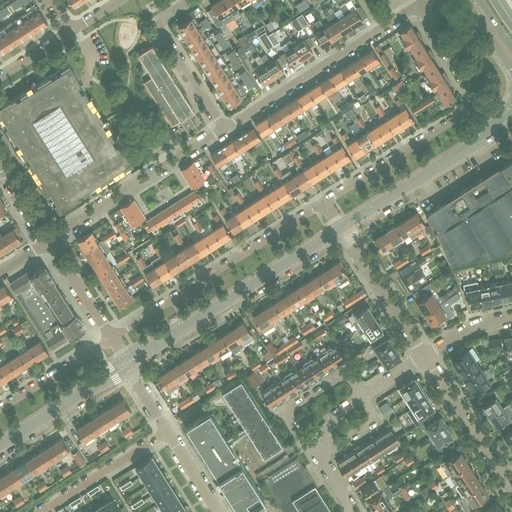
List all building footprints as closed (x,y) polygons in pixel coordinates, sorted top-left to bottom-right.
[(233,34),(226,22),(233,17),(232,16),(221,0),(219,0),(211,5),(223,24),(220,26),(227,38),(233,34)] [(235,0),(221,0),(232,16),(239,11),(236,7),(239,5),(235,0)] [(339,7),(345,16),(352,27),(362,20),(355,9),(349,13),(344,4),(339,7)] [(30,10),(26,12),(37,29),(47,23),(39,10),(36,6),(30,10)] [(26,12),(16,19),(19,23),(27,36),(37,29),(26,12)] [(329,25),(325,28),(332,39),(342,33),(335,22),(333,19),(329,13),(325,16),(328,21),(327,22),(329,25)] [(308,24),(302,14),(296,17),(303,27),(308,24)] [(345,16),(335,22),(342,33),(352,27),(345,16)] [(297,31),(303,27),(296,17),(291,21),(297,31)] [(178,26),(185,36),(197,28),(191,18),(178,26)] [(16,19),(6,25),(17,42),(27,36),(19,23),(16,19)] [(269,31),(279,25),(277,21),(274,24),(271,20),(265,24),(269,31)] [(322,46),(332,39),(325,28),(319,20),(315,22),(320,31),(315,35),(322,46)] [(401,38),(404,43),(407,47),(409,45),(413,51),(423,44),(419,39),(422,37),(419,34),(417,30),(415,32),(410,23),(400,30),(404,36),(401,38)] [(6,25),(0,28),(0,36),(7,48),(17,42),(6,25)] [(263,25),(259,27),(255,30),(258,33),(265,28),(263,25)] [(279,42),(275,36),(284,30),(282,26),(267,36),(273,46),(279,42)] [(204,38),(197,28),(185,36),(191,46),(204,38)] [(217,40),(223,36),(220,31),(214,35),(217,40)] [(267,50),(273,46),(267,36),(265,32),(259,36),(267,50)] [(244,35),(236,39),(240,46),(247,42),(244,35)] [(220,45),(226,41),(223,36),(217,40),(220,45)] [(208,44),(204,38),(191,46),(197,56),(215,45),(212,41),(208,44)] [(285,43),(289,49),(284,53),(292,65),(302,58),(294,46),(290,40),(285,43)] [(304,40),(294,46),(302,58),(312,52),(304,40)] [(226,41),(220,45),(223,50),(229,46),(226,41)] [(414,58),(416,62),(420,68),(422,66),(426,71),(423,74),(436,65),(431,57),(433,56),(429,49),(427,50),(423,44),(413,51),(417,57),(414,58)] [(194,111),(152,45),(147,48),(146,46),(137,52),(152,77),(144,82),(171,126),(180,120),(189,133),(197,128),(189,114),(194,111)] [(217,49),(215,45),(197,56),(204,66),(216,58),(212,52),(217,49)] [(379,60),(372,49),(362,56),(369,67),(379,60)] [(249,59),(243,50),(237,54),(243,63),(249,59)] [(230,60),(236,56),(233,51),(227,55),(230,60)] [(236,56),(230,60),(233,65),(239,61),(236,56)] [(358,74),(369,67),(362,56),(351,63),(358,74)] [(263,83),(273,77),(262,60),(260,57),(256,60),(261,69),(256,72),(263,83)] [(220,64),(216,58),(204,66),(210,76),(227,65),(225,61),(220,64)] [(267,58),(262,60),(273,77),(283,70),(276,59),(270,63),(267,58)] [(239,61),(233,65),(236,69),(242,65),(239,61)] [(354,82),(351,78),(358,74),(351,63),(340,70),(347,81),(349,85),(354,82)] [(4,103),(0,105),(0,116),(2,116),(8,126),(6,127),(14,141),(16,139),(23,149),(20,151),(25,157),(29,163),(33,170),(35,169),(41,179),(39,180),(48,193),(50,192),(56,202),(54,203),(58,210),(59,211),(68,205),(75,201),(74,200),(90,190),(89,187),(99,181),(100,183),(114,175),(112,172),(122,166),(124,168),(130,164),(132,163),(126,154),(122,148),(120,149),(118,145),(114,138),(109,131),(107,132),(102,125),(101,123),(103,121),(94,108),(92,109),(86,99),(88,98),(86,94),(79,83),(77,80),(78,80),(74,73),(68,64),(67,65),(60,69),(62,71),(52,78),(51,75),(37,84),(39,86),(29,92),(27,90),(11,101),(10,99),(4,103)] [(210,76),(216,86),(229,78),(225,71),(229,68),(227,65),(210,76)] [(426,80),(429,86),(431,89),(432,89),(435,94),(436,95),(449,86),(445,80),(448,78),(446,75),(444,72),(441,73),(436,65),(423,74),(426,80)] [(337,87),(347,81),(340,70),(330,76),(337,87)] [(326,94),(336,88),(337,87),(330,76),(319,83),(326,94)] [(233,84),(229,78),(216,86),(223,96),(240,85),(237,81),(233,84)] [(401,80),(397,82),(400,88),(405,85),(409,82),(407,80),(403,82),(401,80)] [(398,96),(408,90),(405,85),(400,88),(397,82),(391,86),(398,96)] [(319,83),(308,90),(315,101),(326,94),(319,83)] [(242,88),(240,85),(223,96),(229,105),(241,97),(237,91),(242,88)] [(455,97),(449,86),(436,95),(435,94),(434,95),(438,102),(442,99),(445,104),(455,97)] [(305,108),(315,101),(308,90),(298,97),(305,108)] [(432,96),(427,99),(430,104),(435,101),(432,96)] [(294,115),(305,108),(298,97),(287,104),(294,115)] [(430,104),(427,99),(419,104),(422,109),(430,104)] [(337,107),(341,114),(350,109),(345,102),(337,107)] [(287,104),(276,110),(286,126),(291,123),(288,118),(294,115),(287,104)] [(414,114),(415,114),(422,109),(419,104),(411,109),(414,114)] [(414,120),(405,107),(395,113),(403,126),(414,120)] [(273,128),(279,124),(282,129),(286,126),(276,110),(266,117),(273,128)] [(395,113),(385,119),(394,132),(403,126),(395,113)] [(378,117),(381,122),(376,126),(384,139),(394,132),(385,119),(382,115),(378,117)] [(269,136),(267,132),(273,128),(266,117),(255,124),(262,135),(265,138),(269,136)] [(376,126),(366,132),(374,145),(384,139),(376,126)] [(261,138),(254,127),(243,134),(252,149),(256,146),(254,142),(261,138)] [(296,136),(299,141),(308,136),(304,130),(296,136)] [(346,144),(354,157),(365,151),(356,138),(351,141),(345,132),(340,135),(346,144)] [(366,132),(356,138),(365,151),(374,145),(366,132)] [(239,152),(245,148),(247,152),(248,151),(250,153),(253,151),(252,149),(243,134),(232,141),(239,152)] [(342,144),(342,145),(339,140),(334,143),(337,148),(332,151),(340,164),(351,157),(342,144)] [(232,141),(221,147),(230,162),(232,165),(235,163),(233,161),(235,160),(233,156),(239,152),(232,141)] [(332,151),(326,154),(323,149),(321,151),(319,146),(314,150),(317,154),(319,152),(322,157),(331,170),(340,164),(332,151)] [(210,154),(217,166),(224,162),(226,165),(230,162),(221,147),(210,154)] [(290,150),(281,156),(285,163),(292,159),(292,158),(294,156),(290,150)] [(322,157),(313,163),(321,176),(331,170),(322,157)] [(511,158),(503,164),(504,166),(511,179),(511,158)] [(180,170),(186,179),(201,169),(199,166),(197,168),(193,162),(180,170)] [(313,163),(303,169),(311,182),(321,176),(313,163)] [(499,168),(460,193),(501,258),(508,257),(511,256),(511,179),(504,166),(499,169),(499,168)] [(186,179),(192,188),(205,180),(201,174),(203,172),(201,169),(186,179)] [(303,169),(293,176),(301,189),(311,182),(303,169)] [(290,170),(283,175),(280,171),(275,174),(278,178),(280,177),(283,182),(292,195),(301,189),(293,176),(290,170)] [(232,185),(237,180),(233,174),(227,179),(232,185)] [(283,182),(274,188),(282,201),(292,195),(283,182)] [(274,188),(264,194),(272,207),(282,201),(274,188)] [(202,203),(200,199),(197,194),(195,190),(182,198),(189,208),(192,206),(191,205),(196,202),(198,205),(202,203)] [(430,213),(425,215),(431,224),(429,225),(435,236),(437,235),(451,268),(496,259),(501,258),(460,193),(430,212),(430,213)] [(264,194),(254,200),(263,213),(272,207),(264,194)] [(182,198),(170,206),(178,218),(182,215),(180,212),(184,209),(185,211),(189,208),(182,198)] [(123,215),(124,218),(139,209),(133,200),(121,208),(125,214),(123,215)] [(254,200),(245,206),(253,220),(263,213),(254,200)] [(167,220),(172,217),(174,221),(178,218),(170,206),(159,213),(165,224),(168,222),(167,220)] [(245,206),(235,213),(243,226),(253,220),(245,206)] [(132,226),(145,218),(139,209),(124,218),(127,221),(129,220),(132,226)] [(417,212),(406,219),(417,235),(422,232),(419,227),(424,224),(425,223),(417,212)] [(146,221),(148,225),(151,230),(152,230),(154,233),(158,231),(156,227),(160,224),(161,226),(165,224),(159,213),(146,221)] [(215,221),(219,226),(213,229),(221,242),(231,235),(217,213),(212,216),(215,221)] [(225,219),(233,232),(243,226),(235,213),(225,219)] [(406,219),(395,226),(402,237),(408,234),(411,239),(417,235),(406,219)] [(429,225),(426,227),(432,238),(435,236),(429,225)] [(17,226),(3,235),(10,247),(21,240),(17,234),(21,232),(17,226)] [(117,229),(121,237),(124,241),(129,237),(121,226),(117,229)] [(395,226),(384,232),(392,244),(395,248),(401,244),(398,240),(402,237),(395,226)] [(211,248),(221,242),(213,229),(203,236),(211,248)] [(116,235),(112,230),(107,234),(110,238),(116,235)] [(91,231),(78,240),(85,251),(99,242),(95,236),(91,231)] [(374,240),(372,240),(375,245),(377,244),(381,251),(387,247),(390,251),(395,248),(392,244),(384,232),(374,239),(374,240)] [(104,242),(110,238),(107,234),(101,237),(104,242)] [(3,235),(0,237),(0,253),(10,247),(3,235)] [(201,254),(211,248),(203,236),(193,242),(201,254)] [(107,253),(99,242),(85,251),(92,263),(107,253)] [(192,260),(201,254),(193,242),(184,248),(192,260)] [(424,247),(419,250),(422,255),(427,252),(424,247)] [(182,266),(192,260),(184,248),(174,254),(182,266)] [(130,257),(127,252),(121,256),(124,261),(130,257)] [(114,264),(107,253),(92,263),(99,274),(114,264)] [(172,273),(182,266),(174,254),(164,260),(172,273)] [(151,261),(155,267),(155,266),(163,279),(172,273),(164,260),(161,255),(159,256),(158,256),(151,261)] [(417,259),(415,261),(419,266),(427,261),(424,255),(417,259)] [(118,264),(124,261),(121,256),(115,259),(118,264)] [(401,258),(393,263),(397,269),(404,264),(401,258)] [(338,262),(327,269),(338,285),(349,279),(345,274),(346,273),(341,266),(343,265),(340,261),(339,262),(338,262)] [(121,275),(114,264),(99,274),(106,285),(121,275)] [(21,302),(42,289),(53,282),(54,281),(44,265),(32,273),(30,270),(9,283),(21,302)] [(163,279),(155,266),(155,267),(145,273),(153,285),(163,279)] [(414,269),(401,277),(409,289),(422,280),(426,278),(418,266),(414,269)] [(327,269),(317,275),(324,287),(335,280),(338,285),(327,269)] [(144,279),(140,274),(135,278),(138,283),(144,279)] [(128,286),(121,275),(106,285),(113,296),(128,286)] [(317,275),(306,282),(313,294),(324,287),(317,275)] [(133,286),(138,283),(135,278),(129,281),(133,286)] [(505,280),(500,281),(501,283),(504,300),(511,298),(511,281),(511,280),(505,282),(505,280)] [(466,291),(465,292),(465,296),(467,296),(469,307),(482,304),(478,287),(478,286),(477,281),(463,284),(464,291),(466,290),(466,291)] [(21,302),(35,323),(51,349),(70,338),(85,329),(75,314),(74,314),(53,282),(42,289),(21,302)] [(306,282),(295,289),(303,301),(313,294),(306,282)] [(501,283),(489,285),(493,302),(504,300),(501,283)] [(422,296),(417,300),(418,301),(417,302),(424,313),(439,304),(443,301),(444,300),(449,297),(450,297),(452,295),(455,293),(452,289),(442,297),(441,295),(439,297),(436,299),(431,293),(426,284),(418,289),(422,296)] [(484,286),(478,287),(482,304),(493,302),(489,285),(489,284),(484,284),(484,286)] [(4,285),(0,287),(0,302),(0,303),(12,296),(4,285)] [(113,296),(120,307),(134,298),(130,293),(132,292),(128,286),(113,296)] [(295,289),(285,295),(292,307),(303,301),(295,289)] [(356,293),(347,299),(350,305),(360,298),(356,293)] [(285,295),(274,302),(281,314),(292,307),(285,295)] [(274,302),(264,309),(274,325),(274,326),(284,321),(280,315),(281,314),(274,302)] [(341,303),(336,306),(340,312),(344,309),(341,303)] [(439,304),(424,313),(431,324),(446,315),(439,304)] [(367,306),(355,314),(362,325),(374,317),(371,313),(371,310),(369,307),(367,307),(367,306)] [(264,309),(252,316),(262,332),(274,325),(264,309)] [(330,310),(325,313),(329,319),(333,316),(330,310)] [(343,313),(335,318),(339,324),(347,319),(343,313)] [(374,317),(362,325),(369,336),(367,337),(370,342),(383,334),(380,329),(381,329),(381,328),(381,326),(379,323),(377,322),(374,317)] [(20,325),(20,324),(16,327),(20,333),(24,330),(29,327),(25,322),(20,325)] [(243,322),(233,329),(244,345),(249,342),(254,339),(251,333),(243,322)] [(310,322),(304,326),(308,332),(314,328),(310,322)] [(324,327),(316,333),(320,340),(323,338),(322,336),(328,332),(324,327)] [(233,329),(222,336),(233,352),(244,345),(233,329)] [(316,333),(311,336),(315,343),(320,341),(320,340),(316,333)] [(222,336),(211,343),(218,354),(229,347),(232,353),(233,352),(222,336)] [(357,352),(346,336),(337,342),(347,358),(357,352)] [(293,337),(285,342),(288,348),(296,343),(297,343),(295,341),(293,337)] [(388,338),(372,348),(378,358),(394,348),(392,344),(392,342),(390,339),(388,338)] [(500,338),(494,339),(496,350),(502,349),(500,338)] [(494,339),(488,340),(490,351),(496,350),(494,339)] [(48,352),(40,340),(29,347),(37,359),(48,352)] [(270,341),(265,345),(267,348),(273,358),(287,349),(288,348),(285,342),(280,345),(280,346),(275,349),(272,344),(270,341)] [(211,343),(200,349),(208,361),(218,354),(211,343)] [(288,348),(287,349),(290,354),(299,348),(296,343),(288,348)] [(330,346),(326,349),(327,351),(335,364),(339,362),(341,363),(345,360),(344,358),(336,345),(331,348),(330,346)] [(29,347),(19,354),(26,366),(37,359),(29,347)] [(324,347),(315,353),(318,357),(326,370),(328,371),(332,368),(332,366),(335,364),(327,351),(326,349),(324,347)] [(458,358),(453,361),(459,371),(475,361),(471,356),(475,353),(471,347),(467,349),(457,356),(458,358)] [(394,348),(378,358),(385,368),(401,358),(401,357),(401,355),(399,352),(397,351),(394,348)] [(200,349),(190,356),(197,367),(208,361),(200,349)] [(287,352),(277,358),(280,363),(281,362),(283,362),(284,361),(290,357),(287,352)] [(19,354),(8,361),(16,373),(26,366),(19,354)] [(190,356),(179,363),(186,375),(197,367),(190,356)] [(312,358),(308,361),(309,363),(317,376),(321,373),(323,374),(327,372),(326,370),(318,357),(313,360),(312,358)] [(364,360),(353,366),(357,373),(368,366),(367,365),(364,360)] [(375,360),(367,365),(368,366),(370,370),(378,365),(375,360)] [(8,361),(0,366),(0,370),(5,379),(16,373),(8,361)] [(475,361),(459,371),(466,382),(482,372),(475,361)] [(254,362),(249,365),(250,366),(251,368),(253,371),(258,368),(254,362)] [(258,368),(261,373),(265,371),(270,367),(267,362),(262,366),(261,365),(258,368)] [(179,363),(168,370),(176,381),(186,375),(179,363)] [(300,369),(299,369),(307,382),(308,382),(317,376),(309,363),(300,369)] [(251,373),(246,376),(252,385),(253,387),(262,381),(261,380),(264,378),(261,373),(258,368),(253,371),(251,373)] [(504,375),(502,376),(505,381),(505,382),(511,377),(511,368),(511,369),(506,373),(504,374),(504,375)] [(298,370),(289,376),(297,389),(306,383),(307,382),(299,369),(298,370)] [(168,370),(158,377),(165,388),(176,381),(168,370)] [(482,372),(466,382),(473,393),(482,387),(483,389),(490,385),(485,377),(489,375),(486,370),(482,372)] [(284,379),(280,382),(288,395),(290,396),(294,393),(293,391),(297,389),(289,376),(287,374),(283,376),(284,379)] [(414,378),(397,389),(404,399),(420,388),(418,384),(418,382),(416,379),(414,379),(414,378)] [(274,382),(269,385),(270,388),(279,400),(282,398),(284,399),(288,397),(288,395),(280,382),(275,385),(274,382)] [(208,385),(203,388),(207,393),(212,390),(208,385)] [(266,390),(262,393),(270,406),(272,407),(276,405),(276,403),(279,400),(270,388),(269,385),(265,388),(266,390)] [(420,388),(404,399),(410,409),(427,398),(427,396),(425,393),(423,392),(420,388)] [(495,397),(482,406),(489,416),(502,408),(502,407),(504,406),(501,402),(499,403),(495,397)] [(186,398),(178,403),(182,409),(190,404),(186,398)] [(410,409),(406,411),(416,426),(423,422),(420,417),(434,408),(431,404),(431,402),(429,399),(427,399),(427,398),(410,409)] [(123,399),(111,406),(119,418),(131,410),(123,399)] [(389,403),(380,408),(383,412),(391,407),(389,403)] [(502,408),(489,416),(496,427),(504,422),(506,424),(511,419),(511,408),(509,404),(502,408)] [(111,406),(99,414),(107,426),(119,418),(111,406)] [(391,407),(383,412),(388,421),(397,416),(391,407)] [(99,414),(88,421),(95,433),(107,426),(99,414)] [(439,417),(425,426),(428,431),(427,432),(430,437),(431,436),(446,427),(443,423),(443,420),(441,417),(439,417)] [(88,421),(76,429),(83,441),(95,433),(88,421)] [(129,426),(125,428),(129,435),(133,432),(129,426)] [(394,431),(398,437),(406,432),(402,426),(394,431)] [(387,431),(382,434),(391,447),(400,441),(391,428),(390,427),(386,430),(387,431)] [(431,436),(430,437),(433,442),(434,441),(438,446),(452,437),(452,434),(450,431),(448,431),(446,427),(431,436)] [(125,428),(121,431),(125,437),(129,435),(125,428)] [(511,429),(503,436),(506,441),(505,442),(507,445),(509,445),(510,446),(511,445),(511,429)] [(374,439),(373,440),(382,453),(391,447),(382,434),(379,436),(378,435),(374,437),(374,439)] [(62,438),(49,446),(57,458),(69,450),(62,438)] [(368,443),(364,446),(373,459),(382,453),(373,440),(371,439),(368,442),(368,443)] [(427,439),(420,443),(423,447),(430,443),(427,439)] [(102,443),(98,446),(102,452),(106,450),(102,443)] [(409,446),(405,448),(408,452),(412,448),(415,447),(416,446),(414,443),(409,446)] [(49,446),(38,453),(45,465),(57,458),(49,446)] [(356,451),(355,452),(363,465),(373,459),(364,446),(360,448),(359,447),(356,450),(356,451)] [(78,451),(72,454),(80,467),(86,463),(78,451)] [(350,455),(346,458),(357,475),(358,475),(355,470),(363,465),(355,452),(354,451),(350,453),(350,455)] [(38,453),(26,461),(34,473),(45,465),(38,453)] [(454,455),(440,464),(447,476),(452,473),(467,463),(468,461),(466,458),(464,458),(460,453),(455,456),(454,455)] [(151,456),(135,466),(141,476),(157,465),(151,456)] [(410,456),(404,460),(407,465),(414,461),(410,456)] [(264,478),(261,480),(278,507),(280,506),(284,511),(332,511),(313,481),(297,457),(264,478)] [(346,458),(337,464),(345,476),(350,473),(353,478),(357,475),(346,458)] [(26,461),(14,468),(22,480),(34,473),(26,461)] [(454,476),(451,478),(455,485),(459,483),(459,484),(460,483),(474,474),(467,463),(452,473),(454,476)] [(67,465),(63,468),(68,474),(71,472),(67,465)] [(157,465),(141,476),(147,485),(163,474),(157,465)] [(14,468),(3,476),(10,488),(22,480),(14,468)] [(163,474),(147,485),(153,494),(169,484),(163,474)] [(460,483),(459,484),(466,493),(466,494),(481,484),(480,483),(481,481),(479,478),(477,478),(474,474),(460,483)] [(373,480),(360,489),(362,492),(361,492),(364,497),(364,496),(365,498),(379,489),(385,485),(387,484),(386,482),(383,479),(381,475),(373,480)] [(3,476),(0,477),(0,494),(10,488),(3,476)] [(431,476),(426,479),(429,484),(429,485),(430,485),(431,487),(436,484),(434,480),(431,476)] [(360,479),(352,484),(355,489),(363,484),(360,479)] [(40,483),(36,485),(40,492),(44,489),(40,483)] [(130,492),(138,487),(136,483),(128,488),(130,492)] [(169,484),(153,494),(158,503),(175,493),(169,484)] [(466,493),(459,498),(462,503),(461,503),(466,511),(469,511),(476,508),(473,504),(481,499),(482,500),(489,496),(481,484),(466,494),(466,493)] [(367,500),(366,500),(368,505),(369,504),(373,510),(387,501),(389,500),(393,497),(393,496),(394,496),(400,492),(405,489),(403,485),(397,488),(398,489),(392,493),(388,487),(381,491),(367,500)] [(429,485),(420,491),(424,497),(433,491),(433,490),(431,487),(430,485),(429,485)] [(405,489),(400,492),(405,500),(410,496),(405,489)] [(265,492),(240,502),(243,511),(252,511),(271,504),(265,492)] [(175,493),(158,503),(164,511),(180,502),(175,493)] [(20,495),(16,498),(21,504),(23,503),(25,502),(20,495)] [(387,501),(373,510),(374,511),(390,511),(393,510),(390,505),(391,504),(396,501),(393,497),(389,500),(387,501)] [(16,498),(13,500),(17,507),(21,504),(16,498)] [(120,511),(112,498),(103,504),(107,511),(120,511)] [(180,502),(164,511),(184,511),(186,511),(180,502)] [(495,503),(483,511),(502,511),(503,511),(504,511),(501,507),(499,507),(495,503)]
